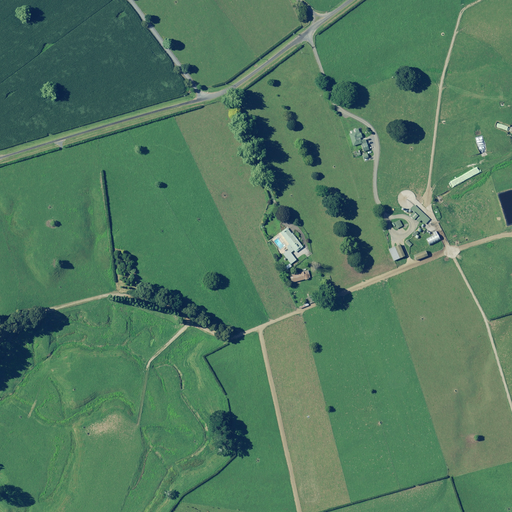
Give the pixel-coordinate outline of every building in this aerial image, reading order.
[(360,138),(362,137),(361,132),(359,132),(358,129),(355,130),(356,133),(354,133),(353,131),(351,131),(352,134),(349,134),(353,146),(361,143),(364,152),(369,150),(366,139),(361,140),(360,138)] [(414,220),(417,217),(418,218),(416,220),(419,223),(421,220),(425,224),(430,220),(414,205),(410,209),(413,212),(409,216),(414,220)] [(402,226),(399,220),(394,223),(397,229),(402,226)] [(292,234),(287,227),(280,233),(289,245),(286,247),(288,250),(283,254),(291,264),(296,260),(291,253),(294,250),(295,253),(303,247),(293,233),(292,234)] [(440,240),(437,234),(427,239),(429,245),(440,240)] [(411,245),(407,241),(405,243),(414,251),(416,249),(412,244),(411,245)] [(405,256),(400,245),(389,249),(393,261),(405,256)] [(427,256),(425,251),(414,256),(416,260),(427,256)] [(292,283),(305,279),(305,281),(309,280),(308,279),(310,278),(308,270),(290,275),(292,283)]
